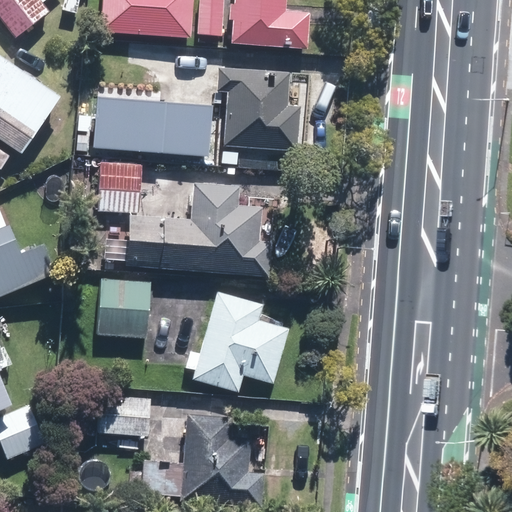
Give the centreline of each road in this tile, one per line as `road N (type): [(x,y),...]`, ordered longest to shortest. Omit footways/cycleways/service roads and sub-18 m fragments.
road 1 (secondary): [(424,281),(442,0)]
road 2 (secondary): [(406,511),(418,348)]
